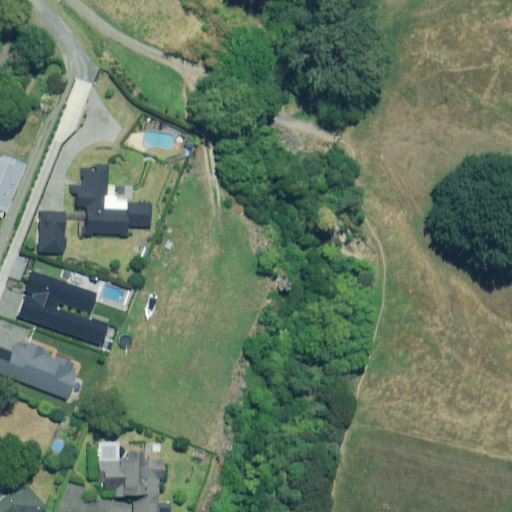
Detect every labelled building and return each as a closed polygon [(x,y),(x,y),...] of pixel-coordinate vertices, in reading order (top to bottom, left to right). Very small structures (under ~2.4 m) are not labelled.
[(4,214),(24,165),(0,156),(0,218),(2,214),(4,214)] [(84,208),(83,234),(126,236),(126,226),(149,227),(150,203),(125,202),(125,210),(102,209),(103,195),(106,196),(108,165),(94,164),(94,171),(90,171),(90,168),(81,168),(81,177),(82,177),(82,186),(71,186),(71,194),(75,194),(74,208),(84,208)] [(38,212),(37,253),(63,254),(63,248),(66,248),(66,239),(63,239),(64,212),(38,212)] [(23,295),(16,317),(100,346),(108,324),(90,317),(89,320),(55,308),(57,303),(88,314),(95,294),(30,271),(23,292),(32,295),(31,298),(23,295)] [(0,348),(0,373),(66,399),(75,375),(70,373),(73,365),(55,358),(54,360),(41,355),(44,349),(26,342),(24,348),(15,345),(12,353),(0,348)] [(132,498),(131,511),(155,511),(155,479),(159,479),(159,461),(138,461),(138,453),(120,453),(120,460),(117,460),(117,443),(95,443),(95,485),(100,485),(100,493),(119,493),(119,498),(132,498)] [(0,498),(0,511),(40,511),(44,509),(14,476),(1,488),(6,493),(0,498)]
